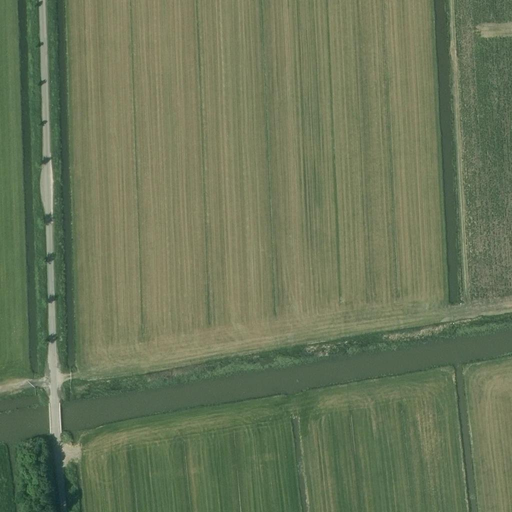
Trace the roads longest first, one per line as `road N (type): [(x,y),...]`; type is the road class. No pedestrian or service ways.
road 1 (track): [(0,392),(511,305)]
road 2 (unclassified): [(62,511),(41,0)]
